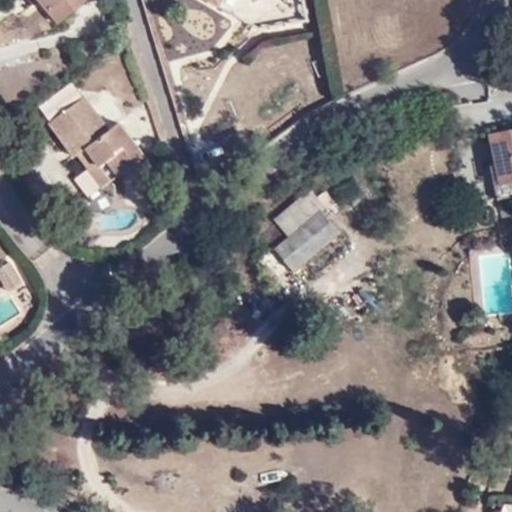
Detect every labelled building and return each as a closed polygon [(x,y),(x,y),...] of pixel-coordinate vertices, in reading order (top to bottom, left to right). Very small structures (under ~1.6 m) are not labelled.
[(45,0),(53,10),(64,0),(45,0)] [(85,140),(109,170),(141,146),(117,114),(107,121),(80,86),(44,113),(59,133),(72,123),(85,140)] [(511,122),(486,126),(493,176),(511,171),(511,122)] [(72,123),(59,133),(71,150),(78,145),(85,140),(72,123)] [(78,145),(102,176),(109,170),(85,140),(78,145)] [(86,170),(72,179),(85,198),(99,188),(86,170)] [(289,195),(252,224),(265,243),(303,213),(289,195)] [(20,274),(7,253),(0,257),(0,274),(5,283),(20,274)]
